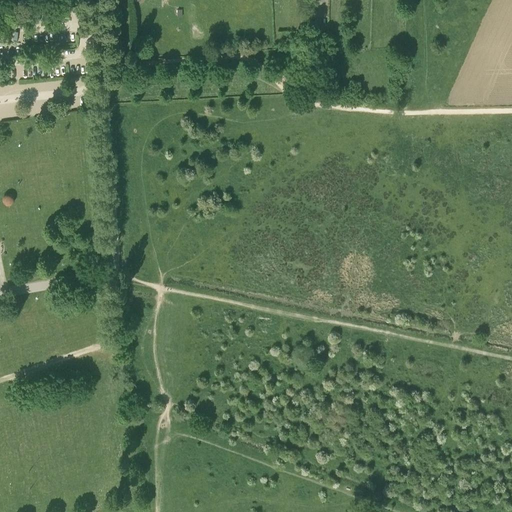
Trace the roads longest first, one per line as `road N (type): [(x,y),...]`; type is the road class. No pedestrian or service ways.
road 1 (unclassified): [(97,0),(111,270)]
road 2 (track): [(168,439),(187,434),(356,496)]
road 3 (track): [(111,270),(109,340),(0,379)]
